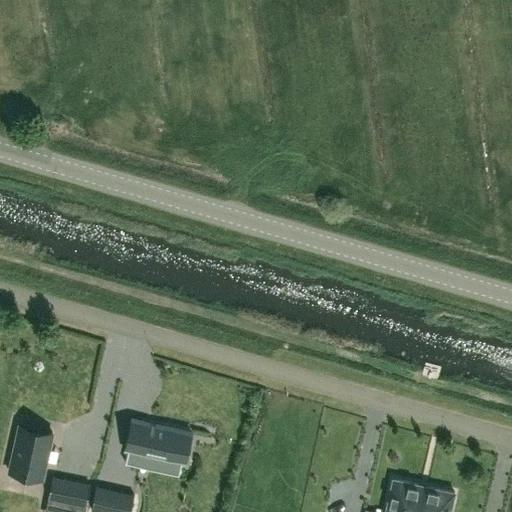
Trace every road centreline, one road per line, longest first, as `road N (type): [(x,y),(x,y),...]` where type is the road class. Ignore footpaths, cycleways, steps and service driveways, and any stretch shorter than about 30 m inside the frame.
road 1 (unclassified): [(511,439),(0,292)]
road 2 (tertiary): [(511,295),(0,152)]
